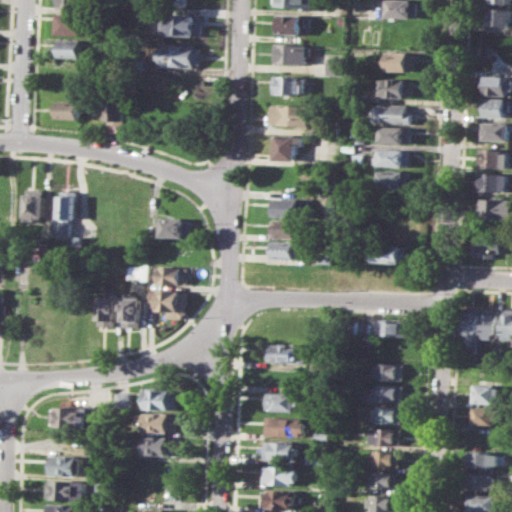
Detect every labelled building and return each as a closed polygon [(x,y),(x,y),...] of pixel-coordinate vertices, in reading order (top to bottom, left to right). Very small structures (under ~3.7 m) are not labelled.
[(60,0),(94,0),(94,9),(60,8),(60,0)] [(276,0),(311,0),(311,9),(300,9),(300,5),(276,5),(276,0)] [(389,0),(418,0),(418,17),(389,15),(389,0)] [(487,7),(511,7),(511,20),(510,20),(510,24),(486,24),(487,7)] [(59,13),(105,14),(105,35),(58,33),(59,13)] [(164,14),(204,16),(203,34),(163,33),(164,14)] [(277,14),(308,15),(308,25),(303,25),(303,33),(276,32),(277,14)] [(59,38),(85,39),(84,57),(58,56),(59,38)] [(163,43),(198,44),(198,47),(203,48),(202,63),(196,63),(196,66),(162,65),(163,43)] [(276,43),(310,44),(310,63),(276,62),(276,43)] [(389,50),(415,51),(415,70),(388,69),(389,50)] [(328,56),(345,56),(345,74),(328,73),(328,56)] [(276,75),(308,76),(308,93),(275,92),(276,75)] [(482,75),(511,76),(511,94),(482,94),(482,75)] [(382,77),(413,78),(412,96),(381,95),(382,77)] [(111,96),(130,96),(130,121),(111,121),(111,96)] [(483,96),(510,98),(509,117),(482,116),(483,96)] [(60,98),(86,99),(86,117),(59,116),(60,98)] [(377,103),(408,105),(408,113),(413,113),(413,123),(376,121),(377,103)] [(273,104),(314,105),(313,125),(273,123),(273,104)] [(481,120),(511,121),(511,140),(481,139),(481,120)] [(381,125),(413,126),(412,142),(381,141),(381,125)] [(278,133),(306,134),(306,144),(299,144),(298,159),(277,158),(278,133)] [(344,142),(355,143),(355,151),(344,150),(344,142)] [(480,147),(511,147),(510,167),(479,166),(480,147)] [(381,148),(412,149),(411,165),(375,164),(375,155),(381,155),(381,148)] [(355,154),(366,155),(366,164),(355,164),(355,154)] [(379,170),(410,171),(410,189),(378,188),(379,170)] [(480,171),(511,172),(511,191),(479,190),(480,171)] [(0,187),(14,188),(13,216),(0,215),(0,187)] [(28,189),(47,189),(46,222),(27,222),(28,189)] [(60,189),(79,190),(78,218),(71,218),(70,235),(55,235),(55,218),(61,218),(61,208),(53,207),(53,196),(60,196),(60,189)] [(274,197),(302,198),(302,216),(274,215),(274,197)] [(479,198),(511,198),(511,219),(478,218),(479,198)] [(160,217),(193,218),(192,238),(164,237),(164,229),(160,229),(160,217)] [(274,219),(301,220),(301,237),(273,237),(274,219)] [(475,231),(503,232),(502,251),(496,251),(495,257),(485,257),(485,250),(474,249),(475,231)] [(273,240),(313,241),(312,258),(273,257),(273,240)] [(376,242),(408,243),(407,262),(368,261),(368,249),(376,249),(376,242)] [(324,243),(336,243),(335,263),(323,262),(324,243)] [(36,245),(49,246),(49,259),(35,259),(36,245)] [(129,264),(144,265),(144,278),(128,278),(129,264)] [(158,265),(190,267),(190,285),(161,284),(161,279),(157,279),(158,265)] [(158,290),(190,291),(189,313),(185,317),(171,317),(171,310),(161,309),(162,300),(157,299),(158,290)] [(101,295),(120,296),(119,325),(100,325),(101,295)] [(125,296),(144,297),(143,325),(125,324),(125,296)] [(462,306),(480,307),(479,338),(466,337),(466,332),(461,331),(462,306)] [(483,308),(501,308),(500,338),(482,338),(483,308)] [(504,308),(511,308),(511,339),(503,339),(504,308)] [(377,319),(406,320),(406,336),(376,335),(377,319)] [(271,343),(315,345),(314,362),(270,360),(271,343)] [(376,362),(403,363),(403,380),(375,379),(376,362)] [(373,383),(402,384),(402,400),(373,399),(373,383)] [(475,383),(498,383),(498,387),(502,387),(502,400),(498,400),(498,403),(475,402),(475,383)] [(147,388),(180,389),(179,409),(146,408),(147,388)] [(118,392),(131,392),(131,409),(118,409),(118,392)] [(269,392),(299,393),(299,410),(268,409),(269,392)] [(59,405),(91,406),(90,426),(59,425),(59,405)] [(373,405),(402,405),(402,422),(372,421),(373,405)] [(473,406),(500,407),(500,418),(496,418),(495,423),(473,422),(473,406)] [(137,412),(179,413),(178,432),(145,430),(145,423),(137,423),(137,412)] [(268,415),(304,417),(303,421),(308,421),(307,435),(267,433),(268,415)] [(371,427),(401,428),(400,445),(370,443),(371,427)] [(316,431),(329,432),(329,439),(315,438),(316,431)] [(148,435),(178,436),(177,453),(147,452),(148,435)] [(267,440),(296,441),(296,447),(300,447),(300,456),(296,456),(296,460),(266,458),(267,440)] [(376,448),(401,449),(400,467),(376,466),(376,463),(371,463),(372,451),(376,451),(376,448)] [(469,449),(495,449),(495,453),(508,454),(508,463),(500,463),(500,467),(468,466),(469,449)] [(52,454),(85,455),(84,463),(88,464),(87,474),(51,473),(52,454)] [(265,464),(293,464),(293,469),(301,469),(300,480),(294,480),(294,483),(265,483),(265,464)] [(98,468),(111,469),(111,490),(97,489),(98,468)] [(370,470),(400,471),(399,489),(375,488),(375,484),(369,484),(370,470)] [(468,471),(494,472),(494,476),(499,476),(499,485),(494,485),(494,489),(467,488),(468,471)] [(51,479),(90,480),(89,499),(50,498),(51,479)] [(265,489),(294,490),(294,494),(298,495),(298,503),(294,503),(293,508),(265,507),(265,489)] [(374,493),(399,494),(399,511),(373,511),(373,508),(368,508),(369,497),(374,497),(374,493)] [(468,493),(500,495),(499,511),(467,511),(468,493)] [(49,511),(50,503),(84,504),(83,511),(49,511)]
